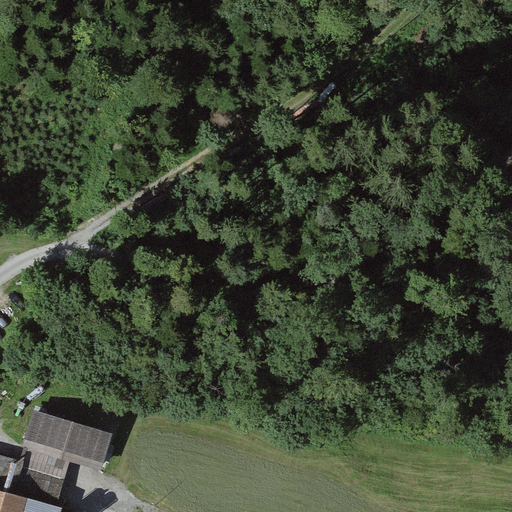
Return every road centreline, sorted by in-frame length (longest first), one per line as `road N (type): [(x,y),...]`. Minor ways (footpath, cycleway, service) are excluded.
road 1 (track): [(60,250),(243,280),(328,275),(448,212),(511,157)]
road 2 (track): [(414,0),(333,75),(60,250)]
